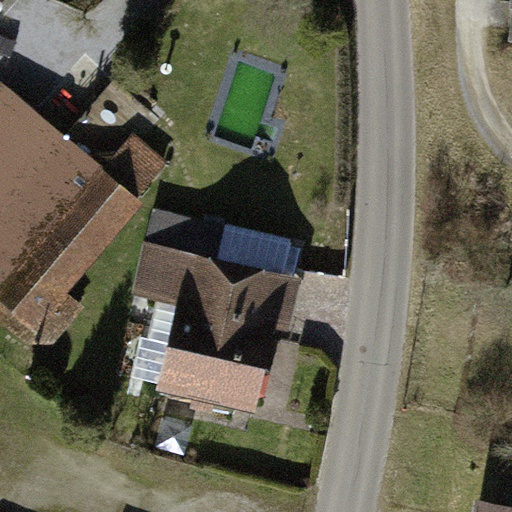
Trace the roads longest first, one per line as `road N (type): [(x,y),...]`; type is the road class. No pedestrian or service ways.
road 1 (tertiary): [(386,0),(380,264),(353,511)]
road 2 (track): [(476,0),(479,90),(511,147)]
